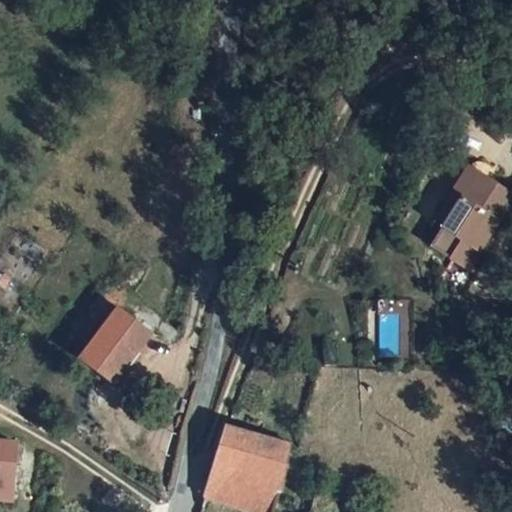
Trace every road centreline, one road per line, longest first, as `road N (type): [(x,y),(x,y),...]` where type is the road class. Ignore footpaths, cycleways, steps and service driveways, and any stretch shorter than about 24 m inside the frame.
road 1 (track): [(185,450),(222,412),(282,247),(340,123),(373,80),(411,58),(511,70)]
road 2 (tertiary): [(172,511),(211,313),(251,21),(266,0)]
